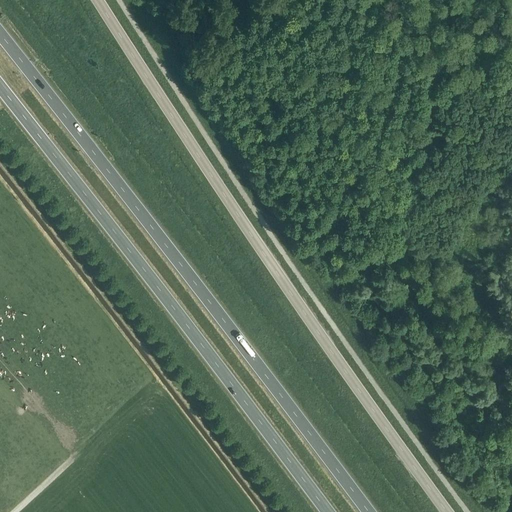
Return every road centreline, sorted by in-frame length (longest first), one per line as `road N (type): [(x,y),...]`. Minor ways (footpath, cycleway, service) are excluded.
road 1 (secondary): [(448,511),(229,204),(97,0)]
road 2 (trunk): [(367,511),(0,33)]
road 3 (trunk): [(0,87),(326,511)]
